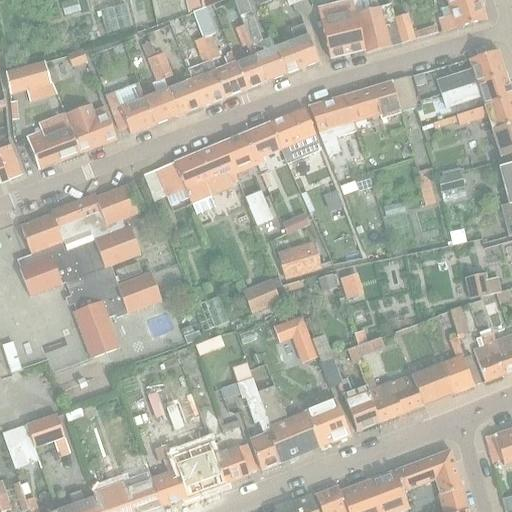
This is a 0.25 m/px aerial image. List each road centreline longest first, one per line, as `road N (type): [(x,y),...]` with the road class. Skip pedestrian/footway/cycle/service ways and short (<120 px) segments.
road 1 (residential): [(0,208),(261,105),(510,29)]
road 2 (residential): [(201,511),(460,419)]
